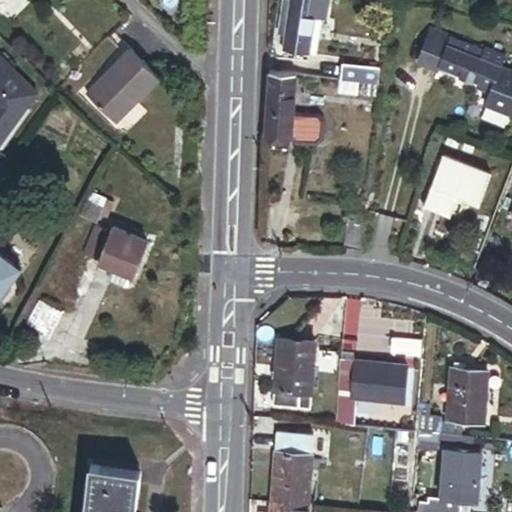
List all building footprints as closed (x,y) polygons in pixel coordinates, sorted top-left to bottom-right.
[(289,35),(287,50),(313,54),(319,17),(328,18),(331,0),(288,0),(283,34),(289,35)] [(452,46),(455,36),(435,28),(421,64),(442,72),(444,67),(452,46)] [(455,36),(452,46),(480,57),(482,51),(484,47),(455,36)] [(480,57),(452,46),(444,67),(497,88),(506,66),(485,59),(480,57)] [(485,59),(506,66),(510,55),(490,47),(488,53),(485,59)] [(132,51),(89,96),(118,123),(161,78),(132,51)] [(343,80),(380,85),(383,69),(345,64),(343,80)] [(497,88),(491,105),(511,113),(511,68),(506,66),(497,88)] [(296,113),(298,74),(272,72),(268,134),(295,136),(301,142),(319,143),(325,139),(326,120),(321,115),(296,113)] [(449,157),(438,186),(461,194),(482,203),(493,174),(449,157)] [(461,194),(438,186),(430,205),(453,214),(461,194)] [(93,190),(89,197),(104,204),(107,197),(93,190)] [(89,197),(82,210),(97,218),(104,204),(89,197)] [(352,212),(347,248),(365,251),(370,215),(352,212)] [(113,229),(107,227),(98,223),(85,252),(100,258),(113,229)] [(148,239),(115,224),(113,229),(100,258),(113,264),(133,273),(148,239)] [(0,284),(16,261),(8,256),(0,249),(0,284)] [(130,281),(133,273),(113,264),(109,273),(111,277),(126,283),(130,281)] [(26,321),(52,332),(62,310),(36,299),(26,321)] [(286,333),(281,400),(317,402),(321,336),(286,333)] [(412,360),(348,355),(345,380),(359,381),(358,392),(408,395),(412,360)] [(463,364),(459,413),(493,416),(497,366),(463,364)] [(345,380),(343,411),(357,413),(358,392),(359,381),(345,380)] [(422,408),(435,409),(436,396),(424,395),(422,408)] [(435,409),(422,408),(421,425),(446,427),(447,416),(447,410),(435,409)] [(447,416),(446,427),(464,428),(465,418),(447,416)] [(446,427),(421,425),(420,439),(445,441),(445,436),(446,427)] [(285,426),(284,447),(319,449),(321,429),(285,426)] [(446,427),(445,436),(466,438),(467,428),(464,428),(446,427)] [(452,443),(449,492),(468,493),(483,494),(487,445),(452,443)] [(280,498),(315,500),(319,449),(284,447),(280,498)] [(144,511),(149,470),(98,464),(92,511),(144,511)] [(467,502),(468,493),(449,492),(448,501),(467,502)] [(416,507),(437,508),(438,497),(417,496),(416,507)] [(314,511),(315,500),(280,498),(278,511),(314,511)]
